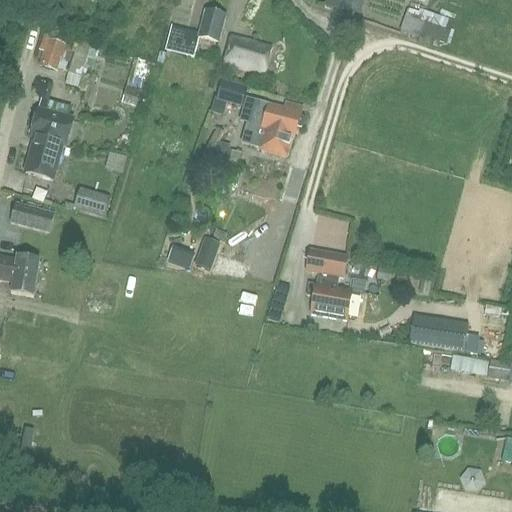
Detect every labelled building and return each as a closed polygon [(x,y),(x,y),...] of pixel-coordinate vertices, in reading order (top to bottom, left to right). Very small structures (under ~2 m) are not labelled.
[(358,0),(334,0),(340,2),(339,7),(353,11),(355,5),(357,5),(358,0)] [(399,31),(446,47),(451,32),(420,21),(423,14),(414,11),(414,12),(407,10),(399,31)] [(204,13),(198,40),(171,33),(166,53),(194,60),(195,56),(215,60),(218,45),(220,46),(227,18),(204,13)] [(489,31),(511,31),(511,14),(489,14),(489,31)] [(46,33),(40,53),(43,54),(39,66),(59,72),(60,70),(68,72),(64,84),(77,87),(84,88),(87,77),(80,76),(89,46),(46,33)] [(225,66),(264,77),(271,51),(232,40),(225,66)] [(154,65),(103,50),(100,60),(125,67),(121,83),(127,84),(123,97),(143,103),(154,65)] [(250,89),(221,80),(216,97),(214,96),(210,112),(222,116),(226,102),(244,108),(250,89)] [(287,160),(292,142),(293,142),(297,128),(301,129),(304,119),(300,118),(300,116),(258,104),(257,109),(252,107),(241,147),(260,151),(260,153),(287,160)] [(72,122),(39,113),(31,141),(32,142),(23,173),(53,181),(62,148),(65,149),(72,122)] [(203,153),(224,164),(232,147),(218,142),(224,132),(216,127),(203,153)] [(231,151),(226,165),(236,168),(241,153),(231,151)] [(304,173),(289,168),(279,202),(295,207),(304,173)] [(68,218),(71,206),(35,195),(31,207),(68,218)] [(80,196),(76,211),(105,220),(110,205),(80,196)] [(55,217),(16,206),(10,226),(49,237),(55,217)] [(207,271),(216,246),(204,241),(194,266),(207,271)] [(314,299),(311,317),(347,323),(352,293),(337,291),(339,279),(344,280),(347,260),(310,254),(307,273),(318,275),(316,287),(309,286),(307,298),(314,299)] [(0,283),(11,286),(10,296),(33,300),(39,262),(16,258),(15,263),(0,259),(0,283)] [(386,281),(388,272),(378,270),(377,279),(386,281)] [(278,324),(283,306),(271,303),(266,321),(278,324)] [(463,354),(467,328),(417,321),(413,346),(463,354)] [(168,347),(163,363),(176,367),(180,351),(168,347)] [(190,368),(193,352),(181,350),(179,366),(190,368)] [(487,379),(509,382),(511,364),(490,361),(487,379)] [(487,487),(504,482),(497,462),(481,467),(487,487)] [(479,472),(467,469),(459,479),(463,491),(475,493),(483,483),(479,472)]
